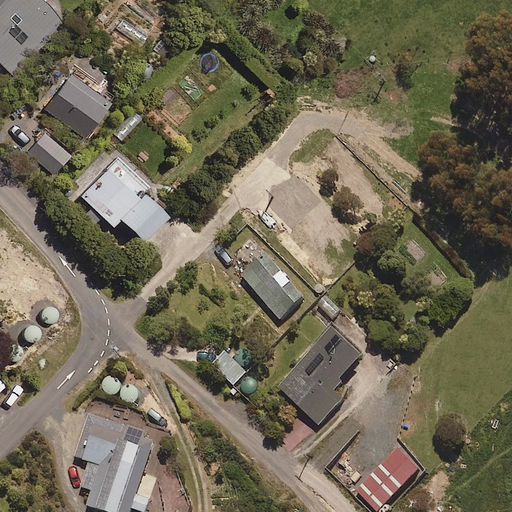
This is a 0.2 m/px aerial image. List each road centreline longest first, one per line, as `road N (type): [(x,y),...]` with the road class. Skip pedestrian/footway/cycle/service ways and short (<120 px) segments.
road 1 (residential): [(298,479),(141,346),(95,334)]
road 2 (residential): [(95,316),(152,290),(273,164)]
road 3 (residential): [(95,316),(76,272),(0,189)]
road 4 (residential): [(0,449),(72,375),(95,334)]
